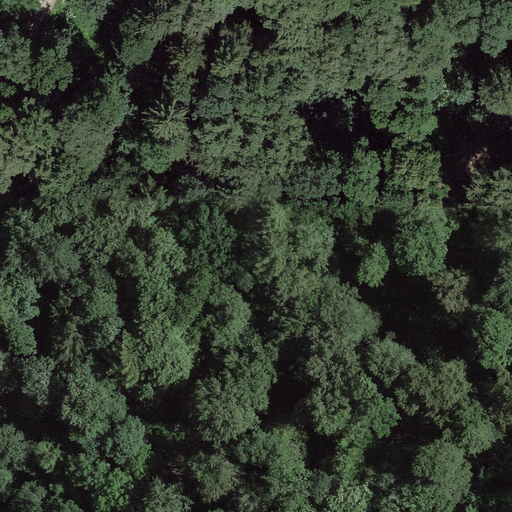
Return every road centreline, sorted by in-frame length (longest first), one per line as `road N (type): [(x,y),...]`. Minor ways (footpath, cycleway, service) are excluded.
road 1 (track): [(511,104),(305,302),(204,409),(126,511)]
road 2 (track): [(62,0),(0,115)]
